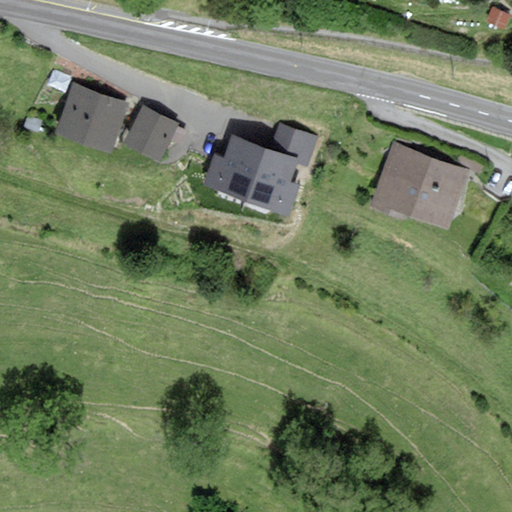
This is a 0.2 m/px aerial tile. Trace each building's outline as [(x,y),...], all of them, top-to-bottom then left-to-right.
[(492,11),(487,24),(505,30),(510,17),(492,11)] [(57,131),(107,150),(125,103),(75,84),(57,131)] [(126,143),(159,160),(178,125),(144,107),(126,143)] [(279,125),(271,150),(234,138),(226,161),(216,158),(208,182),(288,208),(296,183),(286,180),(293,158),(307,162),(316,136),(279,125)] [(395,145),(375,198),(446,224),(465,171),(395,145)]
